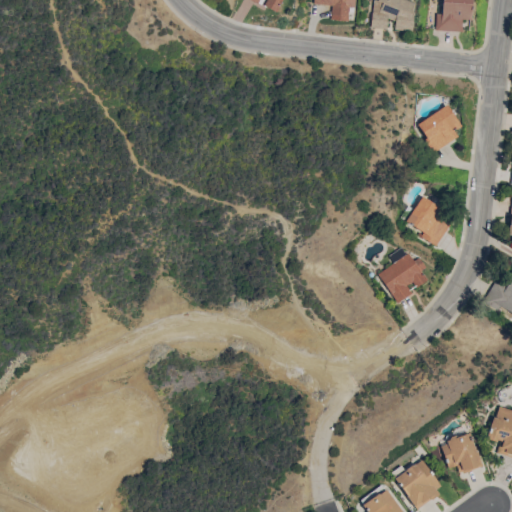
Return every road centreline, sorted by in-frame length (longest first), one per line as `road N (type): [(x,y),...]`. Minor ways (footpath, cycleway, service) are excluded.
road 1 (residential): [(506,0),(474,251),(454,295),(410,341)]
road 2 (residential): [(180,0),(214,28),(255,43),(496,67)]
